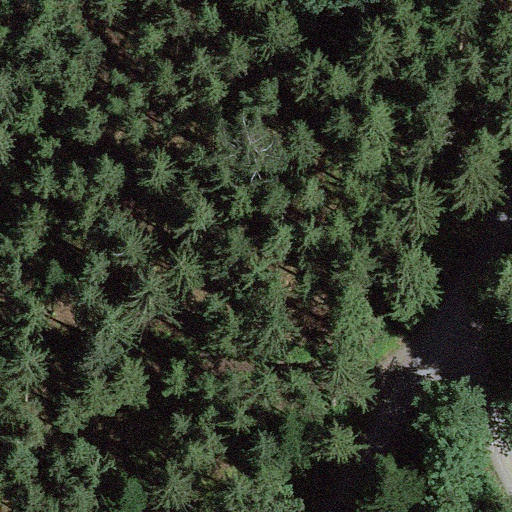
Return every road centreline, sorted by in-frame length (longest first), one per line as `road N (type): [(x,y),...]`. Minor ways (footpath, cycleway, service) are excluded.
road 1 (track): [(342,511),(511,204)]
road 2 (track): [(437,332),(511,498)]
